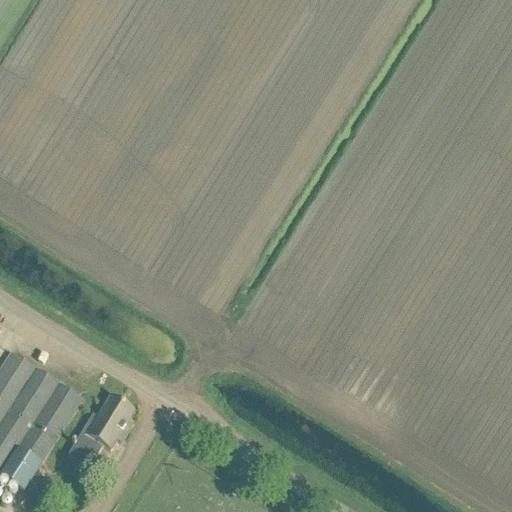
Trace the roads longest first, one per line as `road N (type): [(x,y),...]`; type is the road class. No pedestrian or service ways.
road 1 (unclassified): [(335,511),(0,301)]
road 2 (unknown): [(93,511),(163,404)]
